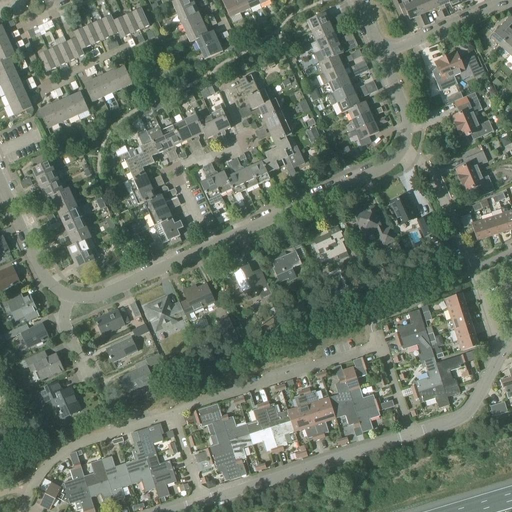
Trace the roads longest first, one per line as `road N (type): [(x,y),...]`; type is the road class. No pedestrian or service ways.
road 1 (residential): [(199,503),(409,436)]
road 2 (residential): [(209,245),(384,168),(402,146)]
road 3 (residential): [(209,245),(174,168),(246,145),(223,92)]
road 4 (residential): [(172,415),(377,350)]
road 5 (residential): [(161,36),(42,93),(21,30)]
road 6 (residential): [(23,511),(59,453),(172,415)]
road 7 (residential): [(473,281),(432,176),(402,146)]
road 8 (residential): [(69,295),(100,295),(209,245)]
road 9 (residential): [(379,53),(506,1)]
road 10 (residential): [(69,295),(37,269),(0,182)]
road 11 (residential): [(409,436),(469,411),(499,353)]
